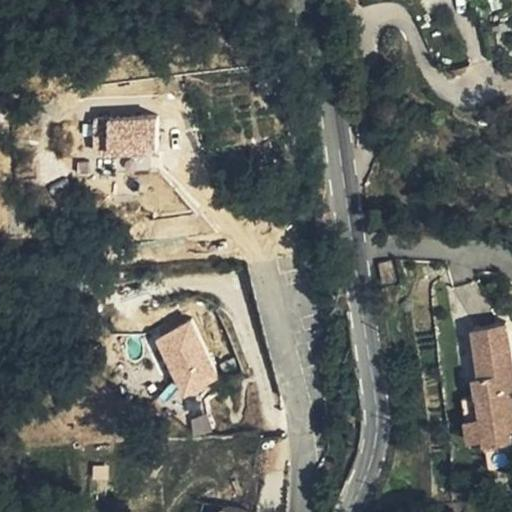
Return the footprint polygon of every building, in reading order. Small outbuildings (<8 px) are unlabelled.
[(92,119),(95,156),(156,151),(153,114),(92,119)] [(390,249),(377,253),(383,272),(395,269),(390,249)] [(152,339),(181,400),(221,381),(192,320),(152,339)] [(503,424),(511,422),(511,395),(503,323),(472,328),(478,374),(481,393),(474,394),(460,396),(466,439),(481,437),(484,469),(511,466),(511,458),(510,438),(505,439),(503,424)] [(481,393),(478,374),(471,375),(474,394),(481,393)] [(511,437),(511,422),(503,424),(505,439),(510,438),(511,437)]
